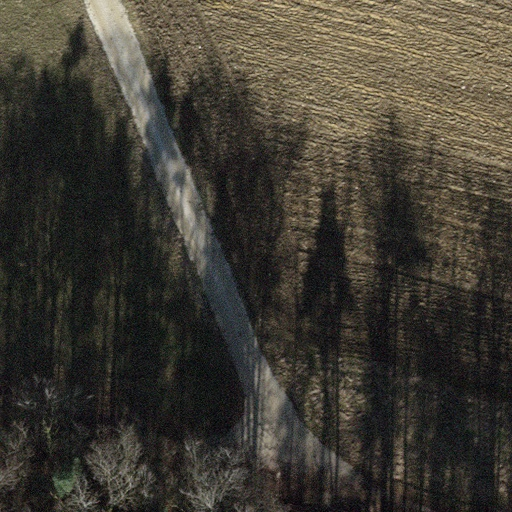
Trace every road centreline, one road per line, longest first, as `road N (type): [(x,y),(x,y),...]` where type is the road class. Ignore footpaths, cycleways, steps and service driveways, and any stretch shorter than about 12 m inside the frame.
road 1 (track): [(109,0),(227,308),(275,484)]
road 2 (track): [(0,421),(374,511)]
